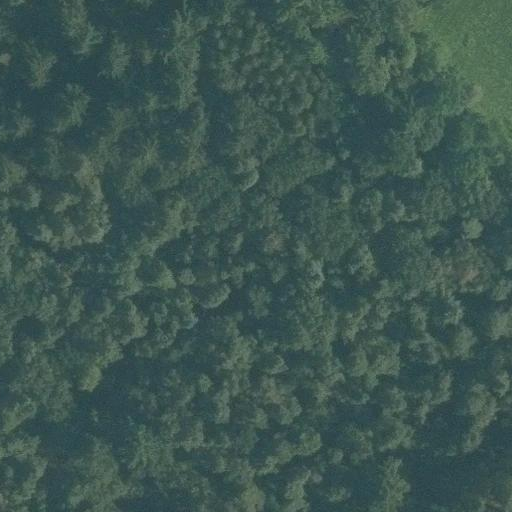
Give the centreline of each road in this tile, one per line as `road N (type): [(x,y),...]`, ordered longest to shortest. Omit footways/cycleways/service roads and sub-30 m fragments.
road 1 (track): [(0,314),(174,511)]
road 2 (track): [(511,443),(377,511)]
